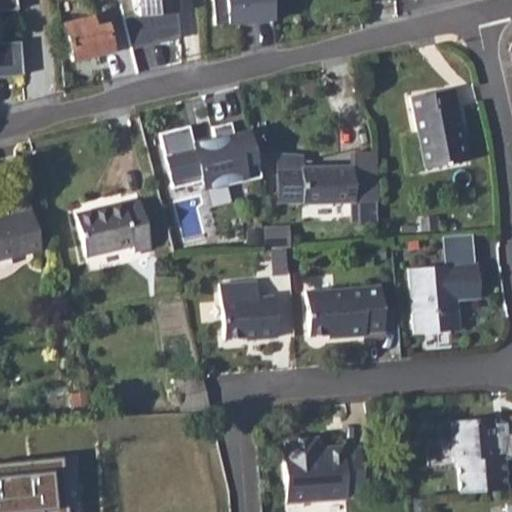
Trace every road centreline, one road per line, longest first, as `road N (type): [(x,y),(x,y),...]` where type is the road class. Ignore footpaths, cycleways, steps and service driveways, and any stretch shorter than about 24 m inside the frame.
road 1 (residential): [(439,17),(45,115)]
road 2 (residential): [(251,511),(241,395),(511,369)]
road 3 (residential): [(511,140),(485,11)]
